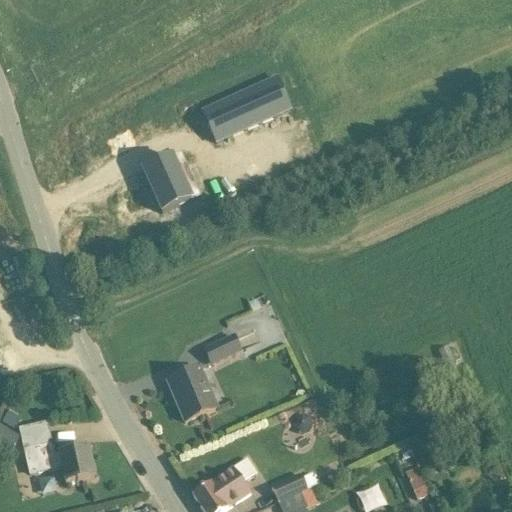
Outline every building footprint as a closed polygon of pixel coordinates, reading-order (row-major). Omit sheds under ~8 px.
[(277,83),(203,117),(217,148),(291,114),(277,83)] [(180,157),(141,174),(161,218),(199,201),(192,183),(183,188),(176,173),(185,169),(180,157)] [(204,351),(211,367),(241,355),(234,338),(204,351)] [(185,425),(194,421),(217,411),(199,371),(168,384),(185,425)] [(8,413),(2,423),(14,430),(20,420),(8,413)] [(292,426),(295,433),(302,437),(310,434),(313,427),(310,420),(303,416),(295,419),(292,426)] [(0,447),(10,453),(18,438),(0,428),(0,447)] [(62,469),(66,486),(95,479),(88,450),(55,457),(52,443),(26,449),(31,476),(62,469)] [(409,450),(400,453),(403,462),(413,459),(409,450)] [(202,511),(227,511),(251,496),(244,485),(257,475),(247,461),(234,470),(193,497),(202,511)] [(429,497),(420,478),(417,470),(405,475),(408,483),(417,502),(429,497)] [(273,490),(279,505),(308,492),(301,477),(273,490)] [(302,511),(306,511),(300,498),(280,507),(282,511),(302,511)]
